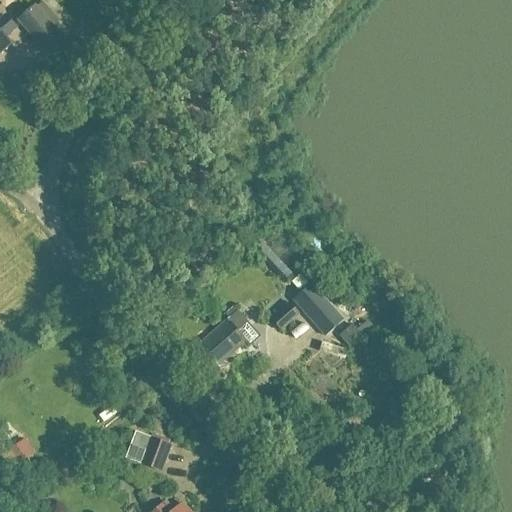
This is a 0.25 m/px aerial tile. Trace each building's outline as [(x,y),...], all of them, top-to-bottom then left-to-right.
[(40,0),(18,20),(37,41),(46,51),(62,38),(52,27),(59,21),(40,0)] [(4,37),(15,28),(5,16),(0,20),(0,51),(9,43),(4,37)] [(284,281),(291,274),(261,242),(254,249),(284,281)] [(311,283),(292,299),(324,335),(342,320),(311,283)] [(279,332),(301,315),(289,302),(269,319),(279,332)] [(260,337),(247,322),(237,311),(227,320),(227,321),(198,346),(217,368),(245,343),(249,347),(260,337)] [(360,343),(370,336),(362,324),(352,330),(360,343)] [(160,471),(170,446),(136,433),(127,459),(160,471)] [(18,466),(35,455),(25,439),(8,450),(18,466)] [(188,511),(182,504),(174,511),(166,502),(154,511),(188,511)]
